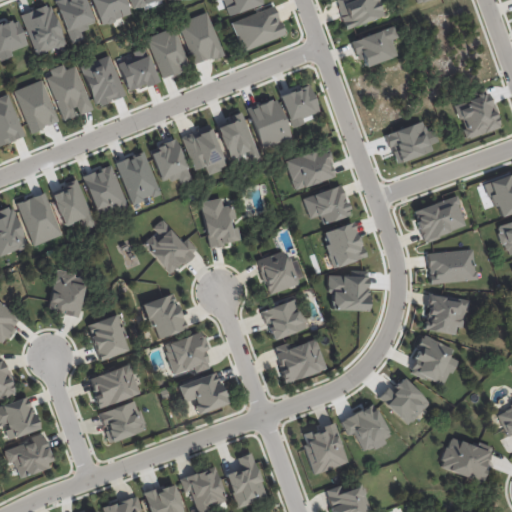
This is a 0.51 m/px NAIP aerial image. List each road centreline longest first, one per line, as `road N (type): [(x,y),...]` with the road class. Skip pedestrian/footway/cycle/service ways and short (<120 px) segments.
road 1 (residential): [(0,511),(346,383),(378,352),(393,325),(398,266),(299,0)]
road 2 (residential): [(0,175),(319,47)]
road 3 (residential): [(376,198),(511,145)]
road 4 (residential): [(219,285),(263,410)]
road 5 (residential): [(47,354),(87,479)]
